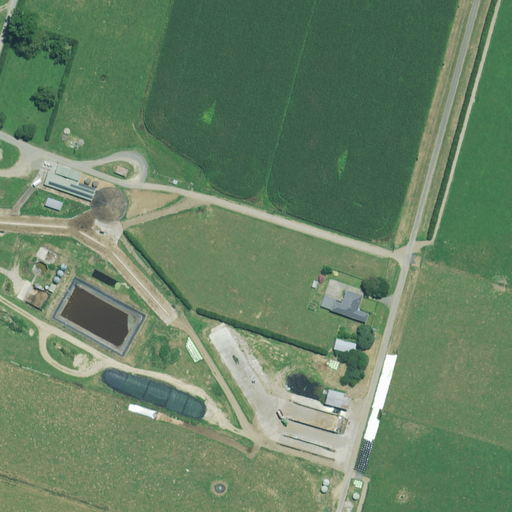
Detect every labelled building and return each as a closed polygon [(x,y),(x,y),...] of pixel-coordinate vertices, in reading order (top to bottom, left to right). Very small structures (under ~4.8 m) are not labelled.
[(81,174),(58,166),(55,174),(79,181),(81,174)] [(128,170),(118,166),(115,172),(125,177),(128,170)] [(93,194),(45,177),(41,189),(89,206),(93,194)] [(62,203),(48,198),(45,205),(59,211),(62,203)] [(57,285),(58,285),(67,266),(62,263),(53,283),(57,285)] [(53,283),(52,282),(48,290),(53,293),(57,285),(53,283)] [(362,296),(346,291),(342,302),(325,296),(321,307),(366,323),(369,314),(357,311),(362,296)] [(357,345),(336,339),(334,349),(354,355),(357,345)] [(351,396),(328,389),(324,403),(347,409),(351,396)] [(329,486),(330,480),(323,478),(322,485),(320,492),(318,499),(325,501),(327,494),(329,486)]
